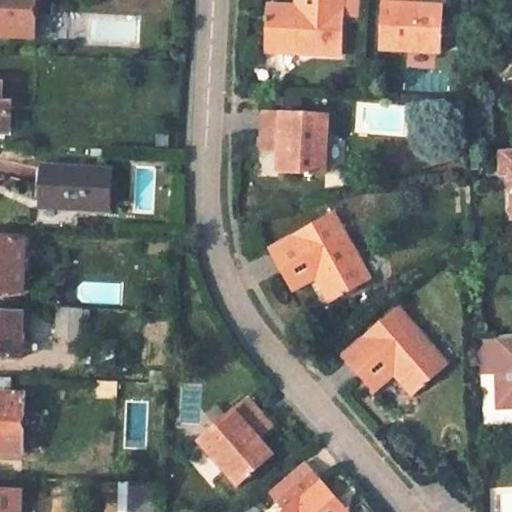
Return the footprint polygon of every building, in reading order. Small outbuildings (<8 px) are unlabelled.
[(0,0),(0,35),(35,37),(37,0),(0,0)] [(342,55),(343,0),(314,0),(314,8),(295,6),(267,5),(265,51),(342,55)] [(444,53),(445,5),(424,4),(411,3),(411,0),(384,0),(383,50),(444,53)] [(2,101),(3,84),(0,83),(0,133),(9,134),(11,102),(2,101)] [(329,115),(262,112),(261,140),(279,141),(278,152),(277,174),(326,176),(329,115)] [(279,141),(261,140),(260,152),(278,152),(279,141)] [(108,212),(111,171),(44,166),(43,203),(78,205),(78,210),(108,212)] [(370,282),(331,216),(267,254),(282,279),(305,265),(317,284),(331,306),(370,282)] [(0,290),(23,292),(26,240),(0,238),(0,290)] [(305,265),(282,279),(293,298),(317,284),(305,265)] [(364,380),(385,359),(399,375),(418,396),(452,364),(400,307),(345,358),(364,380)] [(56,338),(80,339),(81,309),(58,308),(56,338)] [(0,357),(21,359),(22,315),(0,313),(0,357)] [(499,406),(511,405),(511,337),(496,338),(499,406)] [(364,380),(378,394),(399,375),(385,359),(364,380)] [(511,416),(511,406),(495,408),(492,373),(483,374),(486,419),(511,416)] [(0,453),(23,455),(26,393),(12,393),(12,379),(0,378),(0,453)] [(96,400),(117,400),(118,383),(98,382),(96,400)] [(256,414),(238,393),(189,438),(230,483),(265,451),(251,436),(242,426),(256,414)] [(265,424),(256,414),(242,426),(251,436),(265,424)] [(316,511),(333,497),(313,476),(272,511),(316,511)] [(48,494),(66,495),(67,480),(49,479),(48,494)] [(97,481),(95,511),(161,511),(163,484),(97,481)] [(0,511),(20,511),(21,491),(0,490),(0,511)] [(345,511),(333,497),(316,511),(345,511)]
